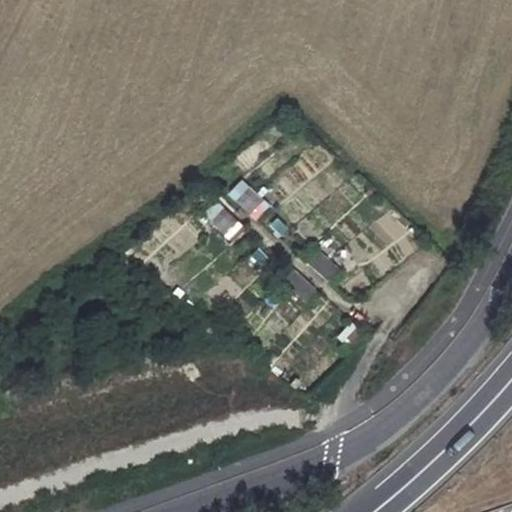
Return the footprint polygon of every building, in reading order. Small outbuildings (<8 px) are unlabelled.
[(242,178),(227,192),(255,219),(269,205),(242,178)] [(216,199),(202,212),(231,241),(244,228),(216,199)] [(275,218),(268,225),(279,235),(286,228),(275,218)] [(342,269),(319,247),(306,262),(329,282),(342,269)] [(133,251),(130,248),(124,253),(127,256),(133,251)] [(257,248),(250,255),(260,265),(267,258),(257,248)] [(293,268),(282,279),(304,301),(315,290),(293,268)] [(182,294),(176,289),(171,295),(178,300),(182,294)] [(350,322),(337,337),(348,347),(362,332),(350,322)] [(281,373),(274,367),(271,370),(278,376),(281,373)] [(295,378),(288,385),(293,390),(300,383),(295,378)]
